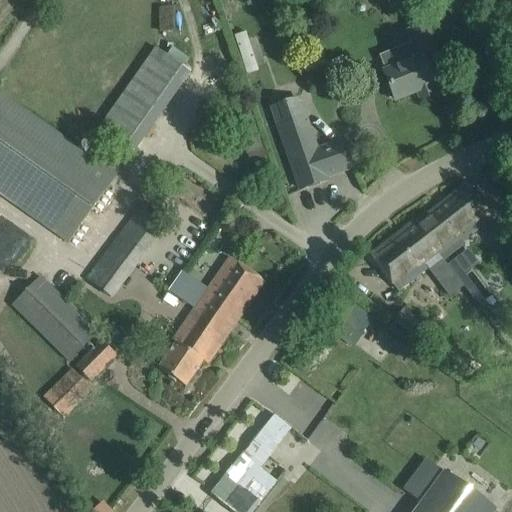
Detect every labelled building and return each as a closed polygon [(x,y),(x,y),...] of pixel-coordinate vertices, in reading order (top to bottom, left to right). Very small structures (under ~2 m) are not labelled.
[(389,84),(383,86),(389,100),(394,97),(395,100),(418,91),(421,100),(434,95),(431,86),(434,85),(430,76),(426,66),(424,61),(421,55),(432,51),(422,26),(409,31),(414,43),(411,44),(400,49),(406,64),(386,72),(384,73),(388,82),(389,84)] [(154,45),(100,127),(137,152),(191,69),(154,45)] [(0,197),(68,245),(116,177),(0,94),(0,197)] [(293,173),(300,191),(353,170),(345,152),(341,141),(317,149),(300,97),(266,110),(293,173)] [(248,108),(231,114),(247,157),(263,152),(248,108)] [(441,258),(444,262),(464,247),(461,243),(493,219),(466,185),(415,224),(413,222),(370,256),(398,291),(441,258)] [(86,278),(113,298),(146,254),(136,247),(161,214),(143,201),(86,278)] [(0,265),(1,266),(23,233),(0,217),(0,265)] [(207,365),(264,282),(231,259),(175,342),(177,343),(159,369),(185,388),(203,362),(207,365)] [(68,364),(97,334),(40,277),(10,307),(68,364)] [(331,329),(353,345),(374,318),(352,302),(331,329)] [(419,323),(403,310),(393,322),(408,335),(411,332),(416,336),(422,329),(417,325),(419,323)] [(90,382),(116,356),(100,340),(73,366),(90,382)] [(63,418),(92,390),(71,370),(43,398),(63,418)] [(290,427),(274,415),(210,495),(231,511),(252,511),(308,443),(290,427)] [(416,511),(491,511),(494,509),(445,473),(416,511)]
